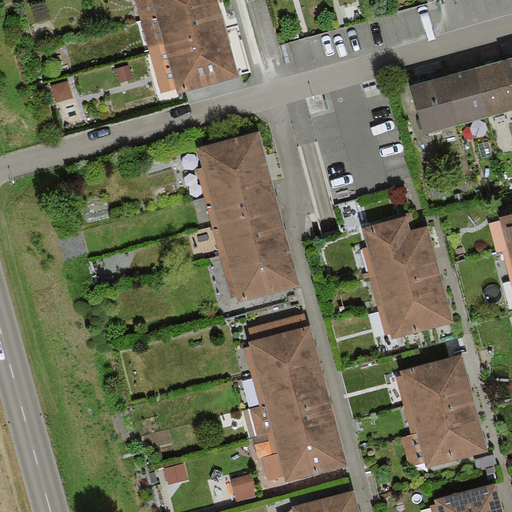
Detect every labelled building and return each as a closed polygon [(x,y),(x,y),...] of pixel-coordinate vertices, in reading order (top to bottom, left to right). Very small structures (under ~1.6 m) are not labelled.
[(135,0),(141,20),(212,0),(135,0)] [(226,33),(217,0),(212,0),(141,20),(151,54),(226,33)] [(226,33),(151,54),(162,93),(176,89),(178,95),(239,78),(226,33)] [(511,113),(511,94),(504,63),(474,71),(488,119),(511,113)] [(474,71),(445,80),(459,128),(488,119),(474,71)] [(445,80),(411,89),(424,137),(459,128),(445,80)] [(260,134),(198,150),(202,168),(197,169),(205,198),(272,181),(260,134)] [(272,181),(205,198),(212,228),(280,211),(272,181)] [(212,228),(198,231),(206,260),(220,256),(221,259),(288,242),(280,211),(212,228)] [(508,251),(511,250),(511,216),(500,220),(500,222),(489,224),(497,254),(508,251)] [(362,249),(370,277),(437,259),(428,227),(410,232),(407,218),(362,230),(367,248),(362,249)] [(288,242),(221,259),(231,299),(237,297),(238,305),(301,288),(288,242)] [(437,259),(370,277),(378,309),(446,291),(437,259)] [(88,260),(64,265),(67,282),(91,277),(88,260)] [(446,291),(378,309),(385,336),(390,335),(391,341),(455,324),(446,291)] [(320,360),(311,328),(249,344),(249,347),(245,348),(253,378),(320,360)] [(396,378),(404,406),(471,388),(463,357),(400,373),(401,376),(396,378)] [(320,360),(253,378),(261,406),(327,388),(320,360)] [(261,406),(249,409),(256,438),(272,434),(335,417),(327,388),(261,406)] [(471,388),(404,406),(412,435),(416,434),(416,432),(478,415),(471,388)] [(412,435),(402,438),(410,468),(424,464),(426,470),(489,453),(478,415),(416,432),(416,434),(412,435)] [(335,417),(272,434),(278,453),(262,457),(269,482),(284,478),(286,484),(348,468),(335,417)] [(504,511),(497,485),(435,502),(436,505),(431,506),(432,511),(504,511)] [(360,511),(355,492),(293,509),(293,511),(360,511)]
